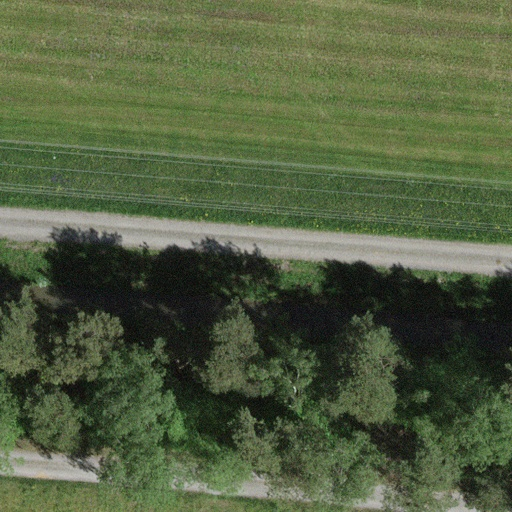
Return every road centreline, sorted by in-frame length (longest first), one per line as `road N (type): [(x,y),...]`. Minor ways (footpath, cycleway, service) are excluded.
road 1 (track): [(0,227),(511,271)]
road 2 (track): [(511,507),(0,466)]
